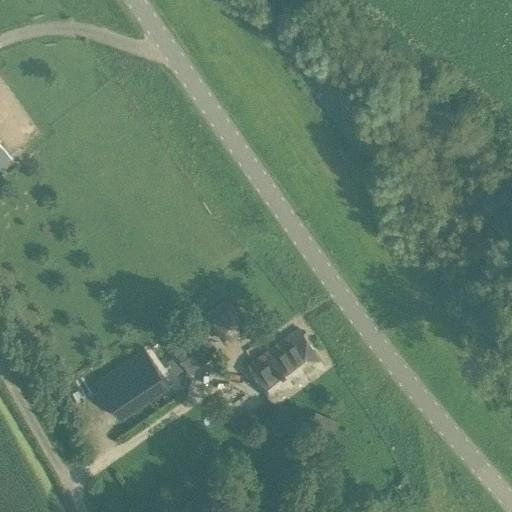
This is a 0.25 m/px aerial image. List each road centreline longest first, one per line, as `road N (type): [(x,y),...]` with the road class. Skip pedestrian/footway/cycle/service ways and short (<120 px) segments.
road 1 (tertiary): [(510,511),(361,324),(133,0)]
road 2 (unclassified): [(81,511),(0,363)]
